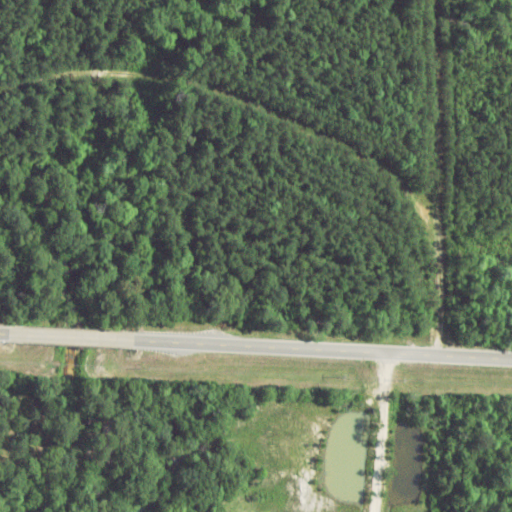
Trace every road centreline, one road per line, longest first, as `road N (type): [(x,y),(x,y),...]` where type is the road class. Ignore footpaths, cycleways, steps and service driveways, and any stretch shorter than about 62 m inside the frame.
road 1 (primary): [(134,340),(511,359)]
road 2 (primary): [(134,340),(9,334)]
